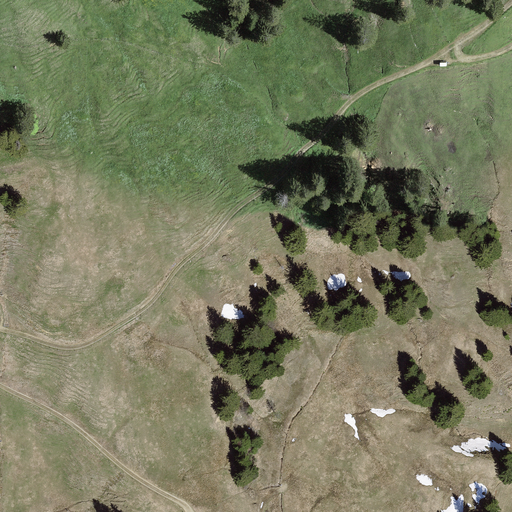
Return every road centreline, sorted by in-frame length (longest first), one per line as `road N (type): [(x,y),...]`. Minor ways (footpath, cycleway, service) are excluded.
road 1 (track): [(445,53),(353,99),(146,306),(91,340),(61,348),(0,325)]
road 2 (track): [(0,386),(82,428),(134,477),(189,511)]
